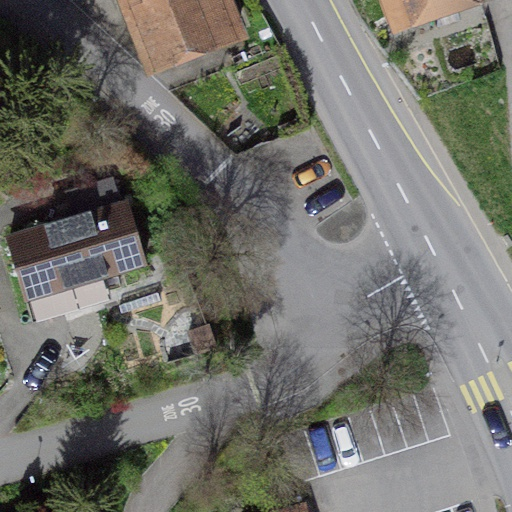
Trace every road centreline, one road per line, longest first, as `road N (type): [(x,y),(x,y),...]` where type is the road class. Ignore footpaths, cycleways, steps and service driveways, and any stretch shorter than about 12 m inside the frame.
road 1 (residential): [(366,296),(312,269),(37,0)]
road 2 (residential): [(366,296),(242,376),(0,445)]
road 3 (secondary): [(438,255),(300,0)]
road 4 (secondary): [(511,394),(438,255)]
